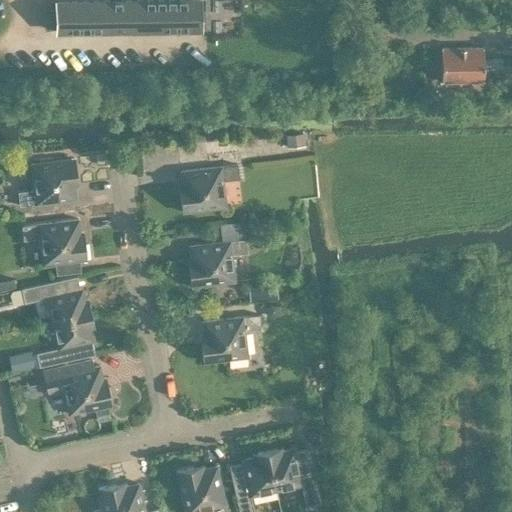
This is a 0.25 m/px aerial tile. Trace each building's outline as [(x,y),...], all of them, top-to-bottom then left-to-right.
[(56,0),(57,30),(199,29),(198,0),(56,0)] [(213,0),(206,0),(202,28),(213,30),(217,1),(213,0)] [(442,82),(483,82),(483,48),(441,48),(442,82)] [(511,59),(503,59),(503,71),(511,70),(511,59)] [(288,147),(305,145),(304,132),(286,134),(288,147)] [(76,200),(73,176),(76,176),(75,159),(30,164),(33,190),(18,192),(19,206),(76,200)] [(180,196),(182,212),(226,207),(223,181),(239,179),(237,165),(180,172),(183,195),(180,196)] [(43,265),(55,263),(57,275),(80,272),(79,261),(86,260),(84,243),(82,243),(78,219),(22,226),(24,240),(40,239),(43,265)] [(189,270),(191,287),(234,282),(232,255),(247,253),(246,239),(189,246),(192,270),(189,270)] [(46,298),(51,323),(91,314),(89,305),(86,305),(82,289),(80,289),(77,276),(15,290),(18,304),(24,303),(46,298)] [(0,292),(16,289),(14,279),(0,282),(0,292)] [(249,301),(262,299),(261,289),(248,290),(249,301)] [(93,324),(91,314),(51,323),(57,348),(36,353),(39,367),(95,355),(92,342),(94,341),(91,324),(93,324)] [(201,346),(203,363),(248,357),(244,331),(260,329),(258,315),(202,322),(205,345),(201,346)] [(31,352),(16,355),(20,369),(34,366),(31,352)] [(63,389),(69,415),(112,405),(108,388),(105,389),(100,366),(44,378),(47,392),(63,389)] [(277,449),(267,451),(276,491),(301,485),(306,507),(320,504),(307,448),(295,451),(294,449),(277,452),(277,449)] [(254,511),(251,497),(276,491),(267,451),(257,454),(258,457),(241,460),(241,463),(229,466),(239,511),(254,511)] [(176,472),(184,511),(198,511),(211,509),(211,511),(227,511),(217,466),(193,471),(193,468),(176,472)] [(103,511),(145,511),(139,483),(115,488),(115,485),(98,489),(103,511)] [(69,499),(47,504),(48,511),(60,511),(71,510),(69,499)]
